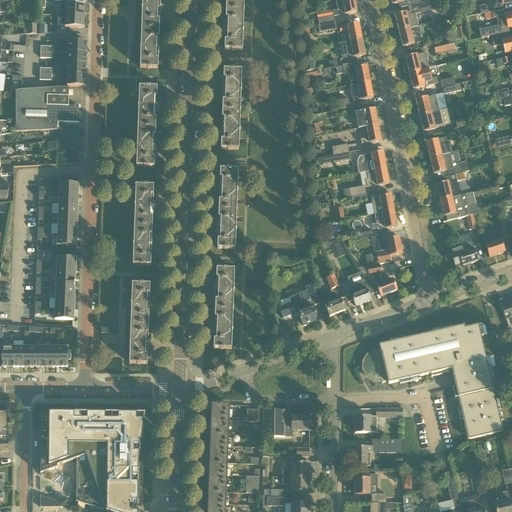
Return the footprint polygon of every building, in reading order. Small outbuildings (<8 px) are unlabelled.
[(0,0),(0,12),(3,13),(4,1),(8,1),(8,0),(0,0)] [(159,29),(159,20),(157,20),(157,0),(142,0),(141,28),(159,29)] [(228,0),(228,1),(226,1),(226,10),(244,11),(244,0),(228,0)] [(319,24),(335,21),(334,16),(357,12),(354,0),(336,0),(338,10),(332,11),(332,10),(317,13),(319,24)] [(457,0),(445,0),(449,17),(461,14),(457,0)] [(488,13),(503,10),(502,5),(511,3),(511,0),(495,0),(496,5),(487,6),(488,13)] [(395,15),(398,31),(418,26),(415,14),(431,10),(428,2),(422,3),(411,5),(411,6),(408,7),(409,12),(395,15)] [(66,4),(65,16),(84,17),(85,5),(66,4)] [(242,50),(244,11),(226,10),(225,19),(228,19),(227,41),(225,40),(224,50),(231,50),(231,51),(235,51),(235,50),(242,50)] [(511,14),(511,15),(511,13),(504,14),(503,10),(488,13),(489,19),(495,18),(497,25),(481,29),(483,38),(485,38),(509,33),(508,29),(511,27),(511,14)] [(84,17),(65,16),(65,28),(57,27),(57,33),(69,34),(69,28),(84,28),(84,17)] [(335,21),(319,24),(319,25),(318,25),(319,32),(336,29),(335,21)] [(348,30),(350,41),(362,38),(359,23),(339,27),(340,32),(348,30)] [(36,34),(36,24),(28,25),(29,35),(36,34)] [(422,42),(418,26),(398,31),(402,47),(422,42)] [(302,49),(311,47),(309,27),(301,28),(302,49)] [(158,69),(158,60),(156,60),(157,38),(159,38),(159,29),(141,28),(140,68),(147,69),(151,69),(158,69)] [(459,38),(465,37),(464,29),(457,30),(459,38)] [(511,38),(510,39),(509,33),(485,38),(487,44),(486,44),(486,48),(503,44),(505,54),(508,53),(509,57),(511,56),(511,38)] [(362,38),(350,41),(352,52),(344,53),(345,59),(365,55),(362,38)] [(435,54),(455,49),(452,40),(433,45),(435,54)] [(60,54),(68,54),(68,53),(87,54),(87,42),(60,42),(60,54)] [(86,65),(87,54),(68,53),(68,54),(68,64),(86,65)] [(409,73),(421,70),(428,69),(425,53),(405,58),(409,73)] [(496,60),(498,68),(504,67),(504,64),(509,63),(508,57),(496,60)] [(311,63),(303,65),(304,73),(316,70),(316,62),(311,63)] [(68,64),(67,75),(86,76),(86,65),(68,64)] [(344,73),(342,66),(336,67),(337,75),(344,73)] [(347,70),(348,75),(350,85),(370,82),(367,66),(347,70)] [(223,70),(223,79),(225,79),(225,101),(222,101),(222,110),(240,110),(242,70),(234,70),(231,69),(230,70),(223,70)] [(435,79),(431,80),(423,81),(421,70),(409,73),(413,90),(432,85),(436,84),(435,79)] [(454,78),(440,81),(442,88),(460,83),(471,81),(469,74),(469,73),(453,77),(454,78)] [(86,87),(86,76),(67,75),(67,87),(86,87)] [(350,85),(352,96),(353,102),(373,98),(370,82),(350,85)] [(460,83),(442,88),(443,95),(461,91),(460,83)] [(57,122),(79,123),(79,120),(80,120),(82,119),(82,114),(81,113),(79,113),(79,109),(80,108),(79,107),(68,107),(69,88),(59,87),(20,90),(16,91),(16,122),(15,132),(16,132),(57,130),(56,130),(57,122)] [(156,128),(156,119),(154,119),(154,97),(157,97),(157,88),(150,88),(150,87),(146,87),(139,87),(138,127),(156,128)] [(498,99),(499,100),(511,97),(511,91),(509,92),(509,89),(497,92),(497,93),(495,93),(497,100),(498,99)] [(415,100),(419,116),(439,111),(435,95),(415,100)] [(511,97),(499,100),(499,101),(498,101),(498,105),(500,104),(500,106),(504,105),(505,107),(511,105),(511,97)] [(348,99),(335,101),(337,110),(350,108),(348,99)] [(317,105),(314,106),(309,107),(306,107),(307,114),(318,112),(317,105)] [(355,113),(356,118),(358,129),(366,127),(378,125),(375,109),(355,113)] [(239,150),(240,110),(222,110),(222,118),(224,118),(223,140),(221,140),(221,149),(228,150),(231,150),(239,150)] [(439,111),(419,116),(423,132),(443,127),(439,111)] [(474,125),(472,117),(455,121),(457,129),(474,125)] [(366,127),(368,138),(360,139),(361,145),(381,141),(378,125),(366,127)] [(480,125),(458,130),(459,137),(474,133),(481,131),(483,130),(482,125),(480,126),(480,125)] [(154,167),(155,158),(152,158),(153,136),(155,137),(156,128),(138,127),(136,167),(144,167),(144,168),(147,168),(147,167),(154,167)] [(64,144),(78,145),(78,129),(56,130),(57,130),(56,142),(65,141),(64,144)] [(430,159),(446,154),(443,144),(447,143),(445,138),(426,143),(430,159)] [(496,141),(489,143),(491,150),(498,148),(496,141)] [(332,148),(333,155),(349,152),(347,145),(332,148)] [(77,164),(77,152),(64,151),(64,153),(60,153),(59,165),(77,164)] [(349,152),(333,155),(333,156),(322,158),(323,166),(350,161),(349,152)] [(360,172),(386,168),(383,152),(363,156),(364,162),(356,164),(358,173),(360,172)] [(430,159),(432,166),(434,174),(441,172),(443,177),(463,172),(464,173),(469,171),(466,162),(461,163),(458,152),(446,155),(446,154),(430,159)] [(0,168),(0,166),(11,165),(10,157),(0,158),(0,168)] [(344,199),(351,197),(366,194),(365,188),(367,188),(389,184),(386,168),(360,172),(362,187),(342,190),(344,199)] [(220,169),(220,178),(220,179),(222,179),(221,201),(219,200),(219,209),(237,210),(238,170),(231,170),(231,169),(227,169),(227,170),(220,169)] [(436,185),(438,194),(440,200),(460,196),(456,182),(465,180),(464,173),(463,172),(443,177),(444,183),(436,185)] [(59,194),(78,195),(78,184),(60,183),(59,194)] [(0,200),(7,200),(10,184),(0,184),(0,200)] [(152,226),(152,217),(150,217),(151,195),(153,196),(153,186),(147,186),(143,185),(143,186),(136,186),(134,226),(152,226)] [(78,195),(59,194),(59,204),(78,205),(78,195)] [(460,196),(440,200),(445,222),(466,217),(473,215),(482,212),(480,205),(475,206),(472,194),(460,197),(460,196)] [(371,198),(374,214),(394,211),(391,195),(371,198)] [(78,205),(59,204),(58,215),(77,215),(78,205)] [(336,208),(337,218),(345,217),(344,208),(336,208)] [(235,250),(237,210),(219,209),(218,218),(220,218),(220,240),(217,240),(217,249),(224,249),(224,250),(228,250),(235,250)] [(374,214),(369,215),(371,226),(372,230),(377,229),(377,231),(397,227),(394,211),(374,214)] [(77,225),(77,215),(58,215),(58,225),(77,225)] [(476,229),(473,215),(466,217),(469,230),(476,229)] [(505,221),(499,222),(503,238),(508,237),(505,221)] [(58,235),(77,236),(77,225),(58,225),(58,235)] [(151,266),(151,257),(149,257),(149,235),(152,235),(152,226),(134,226),(133,265),(140,266),(144,266),(151,266)] [(499,233),(488,237),(483,239),(489,258),(505,252),(501,241),(499,233)] [(77,236),(58,235),(57,246),(76,246),(77,236)] [(392,262),(390,256),(402,254),(399,237),(376,242),(378,252),(376,253),(378,264),(378,265),(380,264),(392,262)] [(330,246),(334,258),(345,253),(340,241),(330,246)] [(457,250),(450,252),(454,266),(461,263),(462,267),(478,261),(475,250),(472,242),(456,247),(457,250)] [(366,256),(367,263),(376,262),(375,254),(366,256)] [(57,258),(52,257),(52,269),(56,269),(56,268),(75,269),(76,258),(57,258)] [(381,272),(380,264),(378,265),(378,264),(358,269),(369,280),(372,288),(377,286),(381,297),(397,291),(392,280),(382,284),(377,273),(381,272)] [(56,268),(56,269),(56,279),(75,279),(75,269),(56,268)] [(217,269),(216,278),(218,279),(217,300),(215,300),(215,309),(233,310),(235,270),(227,270),(227,269),(224,269),(217,269)] [(331,289),(339,286),(334,275),(326,278),(331,289)] [(56,289),(75,289),(75,279),(56,279),(56,289)] [(339,285),(340,286),(347,303),(353,301),(355,307),(371,301),(366,289),(363,282),(351,287),(349,281),(344,283),(339,285)] [(148,325),(149,316),(147,316),(147,294),(150,294),(150,285),(143,285),(143,284),(139,284),(132,284),(130,324),(148,325)] [(292,303),(283,306),(279,307),(283,319),(298,314),(303,327),(318,321),(313,306),(319,304),(312,285),(305,288),(310,300),(302,303),(298,294),(290,297),(292,303)] [(74,300),(75,289),(56,289),(55,299),(74,300)] [(330,303),(328,298),(327,296),(322,298),(329,317),(345,311),(340,299),(330,303)] [(74,300),(55,299),(55,309),(74,310),(74,300)] [(503,299),(499,300),(508,328),(511,326),(511,304),(510,299),(504,301),(503,299)] [(74,310),(55,309),(55,320),(73,321),(74,310)] [(214,340),(213,349),(220,349),(220,350),(224,350),(224,349),(231,349),(233,310),(215,309),(215,318),(217,318),(216,340),(214,340)] [(136,364),(136,365),(140,365),(140,364),(147,365),(147,355),(145,355),(146,333),(148,334),(148,325),(130,324),(129,364),(136,364)] [(363,364),(363,365),(363,368),(364,371),(366,375),(369,378),(372,380),(376,381),(379,381),(381,380),(382,384),(382,383),(387,382),(388,384),(409,379),(410,383),(411,383),(410,379),(430,374),(431,378),(432,378),(431,374),(451,370),(458,397),(454,398),(455,399),(458,398),(463,418),(459,419),(459,420),(463,419),(468,440),(503,432),(478,326),(465,329),(464,326),(443,331),(442,328),(443,331),(401,341),(400,337),(400,338),(400,341),(379,346),(380,348),(374,350),(374,349),(374,352),(369,355),(367,357),(365,360),(363,364)] [(2,368),(13,368),(13,348),(13,343),(2,343),(2,368)] [(23,343),(23,348),(24,348),(24,368),(35,368),(35,348),(35,343),(23,343)] [(13,368),(24,368),(24,348),(23,348),(13,348),(13,368)] [(35,368),(45,368),(45,348),(35,348),(35,368)] [(45,368),(56,368),(56,348),(45,348),(45,368)] [(68,348),(56,348),(56,368),(68,368),(68,360),(70,360),(70,352),(68,352),(68,348)] [(229,412),(230,406),(221,406),(211,405),(210,435),(228,435),(229,429),(231,429),(231,423),(229,423),(229,418),(231,418),(231,412),(229,412)] [(393,409),(393,418),(403,418),(403,409),(393,409)] [(297,431),(309,431),(310,425),(311,425),(311,422),(310,422),(310,415),(302,415),(302,416),(285,416),(285,411),(264,410),(264,437),(275,437),(292,437),(292,431),(293,431),(293,433),(297,433),(297,431)] [(87,416),(74,416),(74,413),(49,413),(49,416),(41,416),(40,474),(57,468),(57,466),(76,459),(76,502),(104,511),(104,510),(106,510),(106,511),(108,511),(137,511),(138,511),(138,508),(142,508),(143,462),(138,462),(144,420),(142,420),(139,418),(136,417),(136,414),(118,414),(118,417),(105,416),(105,414),(87,413),(87,416)] [(355,433),(371,433),(376,433),(376,423),(376,418),(370,418),(370,417),(355,417),(355,433)] [(228,441),(228,435),(210,435),(209,464),(227,464),(228,459),(230,459),(230,452),(228,452),(228,447),(230,447),(230,441),(228,441)] [(367,454),(372,454),(403,454),(403,440),(393,440),(375,440),(375,448),(355,447),(355,452),(355,465),(362,465),(367,465),(367,454)] [(0,444),(0,452),(8,451),(8,445),(0,444)] [(309,449),(299,448),(296,448),(296,457),(309,458),(309,449)] [(309,464),(292,464),(287,463),(286,472),(282,472),(282,478),(286,478),(309,478),(310,463),(309,463),(309,464)] [(227,470),(227,464),(209,464),(208,493),(226,493),(227,488),(229,488),(229,482),(227,482),(227,477),(229,477),(229,470),(227,470)] [(511,481),(509,469),(501,471),(505,485),(511,483),(511,481)] [(444,474),(447,485),(452,507),(460,505),(452,472),(444,474)] [(397,474),(390,479),(395,484),(401,479),(397,474)] [(369,475),(369,479),(354,479),(354,494),(369,495),(369,484),(377,485),(377,475),(369,475)] [(482,476),(474,478),(476,484),(483,483),(482,476)] [(259,477),(254,477),(246,477),(246,494),(259,494),(259,477)] [(412,477),(404,477),(404,490),(412,490),(412,477)] [(309,478),(286,478),(286,485),(291,485),(291,492),(309,492),(309,493),(309,478)] [(484,486),(477,488),(479,496),(486,495),(484,486)] [(494,504),(496,511),(511,511),(511,508),(510,500),(507,492),(500,493),(502,502),(494,504)] [(226,493),(208,493),(207,511),(227,511),(228,511),(226,511),(226,506),(228,506),(228,500),(226,500),(226,493)] [(370,503),(378,503),(386,503),(386,495),(371,494),(371,503),(370,503)] [(62,503),(44,498),(44,508),(62,508),(62,503)] [(285,507),(285,504),(285,498),(270,498),(263,498),(263,507),(285,507)] [(378,511),(378,503),(370,503),(370,511),(378,511)] [(474,505),(476,511),(474,511),(483,511),(482,503),(474,505)]
